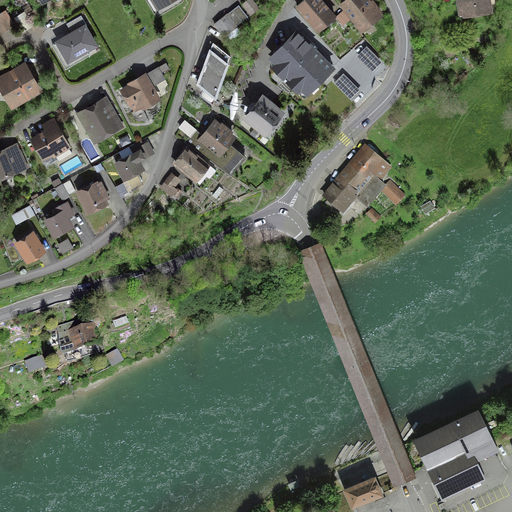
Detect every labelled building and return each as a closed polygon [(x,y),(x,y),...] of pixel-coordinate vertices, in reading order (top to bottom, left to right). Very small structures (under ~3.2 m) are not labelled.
[(333,16),(319,0),(302,0),(296,6),(317,30),(333,16)] [(368,3),(365,0),(344,0),(341,3),(361,28),(377,14),(372,8),(375,6),(371,1),(368,3)] [(494,4),(493,0),(457,0),(459,5),(457,5),(458,12),(464,11),(465,14),(489,11),(488,5),(494,4)] [(250,15),(257,8),(253,2),(249,5),(247,4),(243,7),(250,15)] [(235,26),(247,17),(238,5),(214,24),(223,37),(236,27),(235,26)] [(32,26),(24,13),(16,17),(24,31),(32,26)] [(11,26),(3,15),(0,16),(0,32),(1,33),(11,26)] [(69,60),(95,45),(85,27),(59,42),(69,60)] [(332,67),(299,36),(277,59),(291,73),(289,76),(307,93),(332,67)] [(197,83),(214,96),(229,56),(215,45),(209,60),(207,58),(197,83)] [(372,71),(381,63),(367,47),(358,56),(372,71)] [(252,61),(258,59),(255,52),(241,57),(243,64),(238,66),(240,73),(234,75),(237,82),(231,85),(233,92),(227,94),(230,101),(244,96),(242,89),(247,87),(245,79),(251,77),(248,70),(254,68),(252,61)] [(168,68),(165,63),(157,68),(160,73),(168,68)] [(38,90),(23,64),(0,77),(0,86),(4,93),(7,92),(13,101),(26,93),(27,96),(38,90)] [(352,101),(361,91),(343,75),(335,84),(352,101)] [(157,98),(144,76),(130,84),(130,85),(122,90),(134,112),(157,98)] [(247,108),(250,111),(245,118),(264,132),(269,126),(271,127),(273,127),(277,122),(277,120),(275,118),(280,112),(262,97),(257,103),(253,101),(247,108)] [(110,118),(100,101),(82,111),(92,129),(89,131),(95,143),(120,128),(114,117),(110,118)] [(179,127),(189,136),(193,131),(195,129),(184,121),(179,127)] [(193,131),(189,136),(183,143),(186,145),(230,175),(230,174),(229,174),(244,156),(228,143),(229,141),(229,139),(231,136),(228,134),(231,131),(220,123),(218,126),(214,123),(201,138),(193,131)] [(58,160),(71,152),(56,126),(34,139),(44,156),(53,151),(58,160)] [(153,153),(147,143),(140,146),(146,157),(153,153)] [(184,154),(175,165),(193,179),(205,163),(206,163),(185,146),(181,151),(184,154)] [(355,196),(366,205),(380,190),(395,205),(404,196),(389,181),(384,186),(377,180),(389,165),(366,146),(324,195),(328,199),(322,207),(333,216),(340,208),(343,211),(355,196)] [(0,177),(16,171),(16,170),(25,167),(18,151),(9,155),(7,149),(0,151),(0,177)] [(115,163),(124,179),(142,169),(137,160),(143,157),(139,150),(133,153),(115,163)] [(88,180),(96,176),(94,170),(85,174),(88,180)] [(171,175),(165,182),(172,187),(178,180),(171,175)] [(60,183),(58,178),(51,182),(53,187),(60,183)] [(107,198),(99,182),(96,183),(78,192),(87,211),(105,203),(104,200),(107,198)] [(55,188),(62,200),(68,196),(61,184),(55,188)] [(176,196),(180,191),(177,188),(172,193),(176,196)] [(72,214),(66,202),(55,208),(58,213),(45,220),(53,235),(70,226),(66,218),(72,214)] [(12,216),(16,222),(29,216),(25,209),(12,216)] [(379,217),(371,210),(367,214),(373,222),(379,217)] [(16,243),(26,260),(42,250),(32,233),(16,243)] [(65,242),(55,247),(60,255),(69,249),(65,242)] [(76,327),(77,330),(70,332),(70,331),(58,334),(64,354),(75,351),(75,350),(96,344),(91,326),(84,327),(83,325),(81,324),(78,324),(76,327)] [(42,355),(25,360),(29,372),(46,366),(42,355)] [(476,414),(414,445),(442,501),(482,481),(474,465),(497,453),(476,414)] [(375,472),(343,487),(352,506),(384,491),(375,472)]
